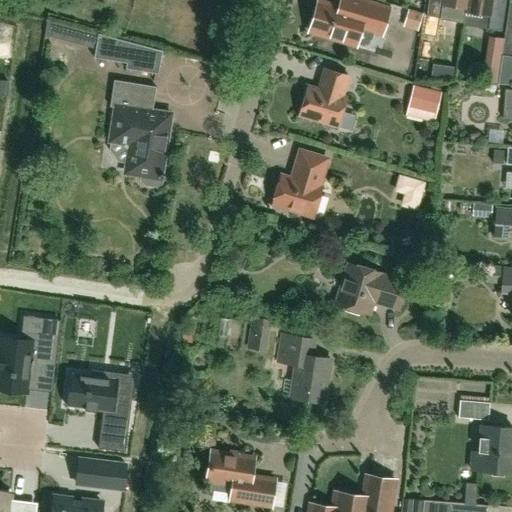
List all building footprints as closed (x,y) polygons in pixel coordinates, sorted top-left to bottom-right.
[(466,12),(467,0),(428,0),(426,16),(448,19),(450,5),(465,7),(464,11),(466,12)] [(500,32),(504,7),(492,5),(492,0),(467,0),(466,12),(480,14),(478,28),(500,32)] [(381,36),(389,9),(364,2),(360,15),(319,3),(310,32),(356,46),(360,30),(381,36)] [(423,16),(409,11),(403,28),(418,33),(423,16)] [(45,27),(44,34),(94,49),(93,57),(126,63),(125,69),(158,74),(162,51),(47,19),(45,27)] [(203,77),(202,85),(214,86),(217,61),(167,55),(165,72),(203,77)] [(343,97),(349,77),(324,70),(318,90),(308,87),(299,116),(338,127),(346,98),(343,97)] [(143,186),(156,188),(161,185),(163,179),(165,166),(161,166),(164,147),(165,147),(165,146),(166,138),(167,138),(167,137),(166,137),(169,115),(151,112),(156,87),(113,80),(109,107),(115,108),(109,141),(122,143),(128,151),(124,173),(138,175),(139,181),(143,186)] [(417,87),(410,117),(440,124),(447,93),(417,87)] [(511,90),(506,90),(503,119),(511,120),(511,90)] [(319,188),(327,160),(300,152),(292,180),(281,177),(273,206),(313,217),(321,188),(319,188)] [(423,186),(397,179),(392,195),(401,197),(397,211),(415,215),(423,186)] [(511,210),(496,209),(494,237),(511,239),(511,210)] [(399,310),(407,283),(348,266),(336,305),(370,316),(374,302),(399,310)] [(511,268),(505,267),(505,269),(504,280),(502,293),(511,293),(511,268)] [(0,306),(15,307),(16,286),(0,285),(0,306)] [(248,349),(264,351),(268,319),(253,317),(248,349)] [(27,388),(29,372),(35,373),(36,359),(50,360),(53,335),(27,332),(26,341),(21,340),(0,337),(0,388),(27,392),(27,388)] [(296,365),(293,380),(291,398),(324,403),(330,360),(311,357),(314,341),(282,336),(278,363),(296,365)] [(69,372),(65,405),(67,405),(85,407),(84,410),(86,410),(86,407),(106,410),(104,433),(127,435),(132,390),(116,388),(118,374),(93,371),(92,376),(91,375),(71,373),(71,372),(69,372)] [(489,420),(490,403),(460,400),(458,418),(489,420)] [(511,427),(482,425),(479,451),(478,471),(510,473),(511,451),(511,427)] [(271,508),(275,481),(251,477),(253,459),(211,452),(207,482),(233,487),(231,502),(271,508)] [(99,461),(80,459),(79,458),(79,459),(76,482),(76,483),(77,483),(96,486),(122,489),(125,464),(99,461)] [(309,511),(389,511),(394,481),(366,477),(363,497),(335,493),(333,509),(311,505),(309,511)] [(288,508),(291,484),(280,482),(276,507),(288,508)] [(0,494),(0,511),(8,511),(10,499),(10,496),(0,494)] [(100,511),(102,500),(54,494),(52,511),(100,511)] [(422,511),(423,500),(403,498),(401,511),(422,511)] [(479,511),(480,505),(472,504),(460,503),(424,500),(422,511),(479,511)]
